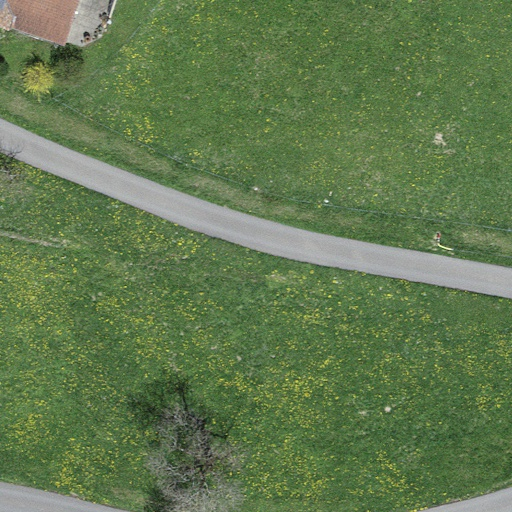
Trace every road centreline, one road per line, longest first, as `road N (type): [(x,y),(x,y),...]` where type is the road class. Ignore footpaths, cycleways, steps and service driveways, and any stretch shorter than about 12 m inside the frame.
road 1 (unclassified): [(511,284),(361,258),(197,216),(0,134)]
road 2 (unclassified): [(0,498),(69,511),(488,511),(511,504)]
